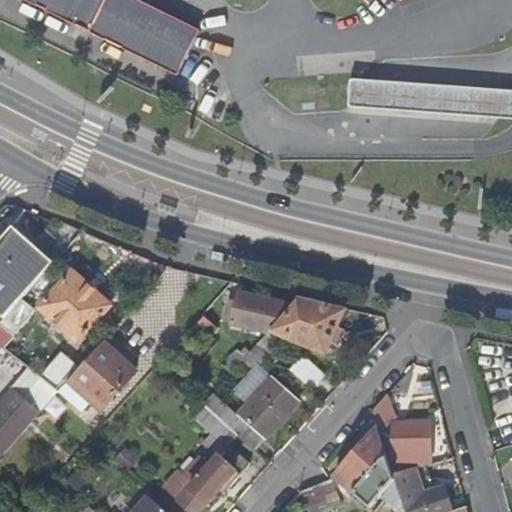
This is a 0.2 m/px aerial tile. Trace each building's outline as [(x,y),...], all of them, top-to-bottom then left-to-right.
[(31,0),(183,73),(205,29),(145,0),(31,0)] [(511,92),(352,80),(350,108),(511,119),(511,92)] [(14,309),(52,262),(11,225),(0,237),(0,316),(3,319),(14,309)] [(109,307),(72,274),(40,309),(77,343),(109,307)] [(266,300),(235,293),(227,324),(258,332),(266,300)] [(264,356),(272,363),(284,350),(272,340),(278,333),(326,352),(343,309),(297,298),(254,346),(264,356)] [(18,314),(14,309),(3,319),(11,329),(22,318),(18,314)] [(216,329),(204,318),(189,334),(201,345),(216,329)] [(135,373),(102,344),(66,384),(100,413),(135,373)] [(233,391),(247,403),(270,377),(256,364),(264,356),(254,346),(248,352),(234,367),(238,370),(242,370),(247,364),(252,369),(233,391)] [(234,367),(248,352),(244,348),(239,353),(235,349),(225,359),(234,367)] [(288,372),(309,391),(322,377),(301,358),(288,372)] [(29,372),(0,405),(0,458),(55,396),(29,372)] [(247,403),(236,415),(264,439),(298,402),(271,377),(270,377),(247,403)] [(226,427),(236,415),(211,392),(200,404),(202,406),(226,427)] [(372,411),(382,441),(394,437),(394,435),(382,399),(372,411)] [(228,444),(236,436),(226,427),(218,420),(202,406),(193,417),(212,433),(202,444),(217,457),(228,444)] [(264,439),(236,415),(226,427),(236,436),(253,451),(264,439)] [(394,435),(394,437),(395,456),(400,474),(414,470),(421,468),(421,457),(431,457),(431,424),(394,425),(394,435)] [(379,496),(392,482),(375,430),(335,476),(370,507),(379,496)] [(250,463),(228,444),(217,457),(209,467),(199,459),(184,478),(193,486),(178,503),(187,511),(197,511),(223,484),(227,488),(250,463)] [(83,483),(65,467),(56,476),(74,492),(83,483)] [(442,489),(423,496),(414,470),(400,474),(394,476),(394,478),(403,504),(392,508),(396,511),(449,511),(450,511),(442,489)] [(163,490),(178,503),(193,486),(184,478),(178,473),(163,490)] [(394,478),(392,482),(379,496),(392,508),(403,504),(394,478)] [(300,492),(306,511),(326,511),(326,510),(339,505),(331,481),(301,491),(300,492)] [(142,511),(160,511),(150,503),(142,511)]
